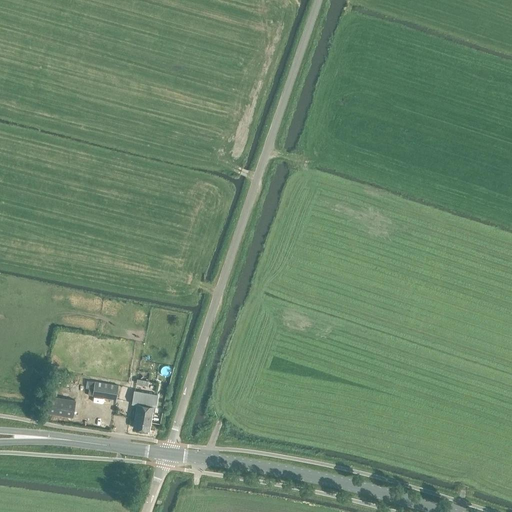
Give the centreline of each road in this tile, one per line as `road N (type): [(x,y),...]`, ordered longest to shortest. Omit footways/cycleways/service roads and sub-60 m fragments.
road 1 (unclassified): [(167,454),(315,0)]
road 2 (secondary): [(450,511),(366,488),(167,454)]
road 3 (secondary): [(167,454),(0,438)]
